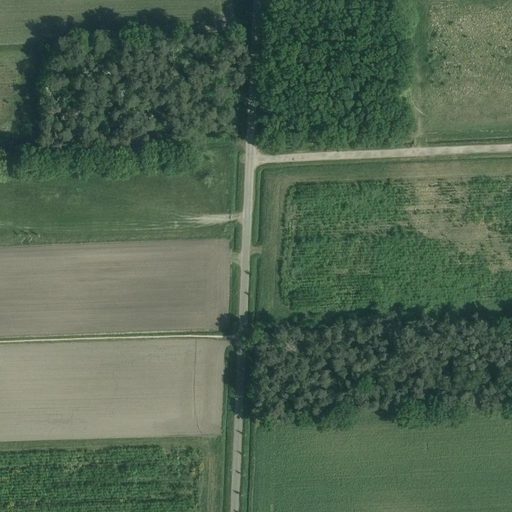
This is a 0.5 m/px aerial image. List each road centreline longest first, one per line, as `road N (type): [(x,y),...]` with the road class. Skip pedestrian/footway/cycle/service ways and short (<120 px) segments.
road 1 (unclassified): [(234,511),(256,0)]
road 2 (track): [(511,149),(251,157)]
